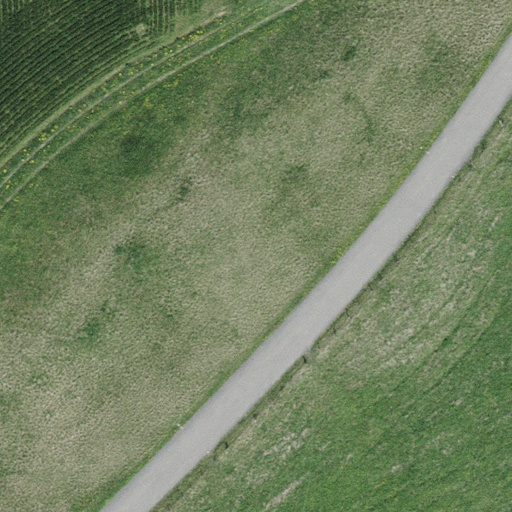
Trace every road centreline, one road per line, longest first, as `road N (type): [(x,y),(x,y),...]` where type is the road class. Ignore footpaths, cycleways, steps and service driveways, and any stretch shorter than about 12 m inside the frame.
road 1 (unclassified): [(511,62),(436,178),(371,253),(121,511)]
road 2 (track): [(289,0),(73,118),(0,196)]
